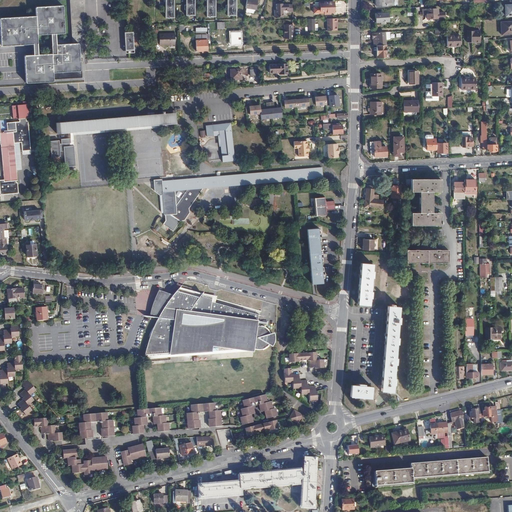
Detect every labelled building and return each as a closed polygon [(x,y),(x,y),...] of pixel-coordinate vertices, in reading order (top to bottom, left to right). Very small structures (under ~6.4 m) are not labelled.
[(72,0),(75,43),(78,43),(79,60),(83,59),(82,43),(81,0),(72,0)] [(165,18),(174,18),(174,12),(174,0),(163,0),(164,2),(165,2),(165,7),(164,7),(164,13),(165,13),(165,18)] [(186,16),(195,16),(195,10),(194,0),(185,0),(186,5),(184,5),(184,10),(186,10),(186,16)] [(206,12),(206,17),(215,17),(215,0),(205,0),(205,1),(206,1),(206,7),(205,7),(205,12),(206,12)] [(227,10),(227,16),(236,16),(236,0),(226,0),(227,5),(226,5),(226,10),(227,10)] [(253,0),(246,0),(245,8),(255,10),(257,1),(253,0)] [(334,12),(333,2),(319,2),(320,12),(334,12)] [(288,12),(292,12),(292,4),(282,4),(282,3),(276,3),(276,10),(274,10),(275,17),(282,17),(282,10),(288,10),(288,12)] [(0,18),(0,29),(1,46),(32,44),(33,55),(24,56),(26,83),(84,80),(83,59),(79,60),(78,43),(75,43),(56,45),(55,33),(64,33),(62,6),(35,7),(36,16),(0,18)] [(439,13),(439,9),(423,9),(423,14),(427,14),(427,19),(446,18),(446,12),(439,13)] [(389,22),(388,13),(375,13),(375,23),(389,22)] [(338,29),(338,18),(329,18),(329,29),(338,29)] [(293,38),(292,19),(283,20),(284,38),(293,38)] [(511,21),(501,22),(502,33),(511,32),(511,21)] [(477,31),(464,31),(464,42),(477,42),(477,31)] [(124,32),(125,53),(128,53),(134,53),(133,32),(124,32)] [(240,32),(231,32),(231,43),(233,43),(233,44),(240,44),(240,32)] [(389,32),(372,33),(372,38),(373,38),(373,45),(376,45),(385,45),(385,38),(390,38),(389,32)] [(159,35),(152,35),(153,43),(159,43),(159,45),(175,45),(175,34),(159,34),(159,35)] [(460,46),(460,35),(447,35),(447,46),(460,46)] [(207,40),(196,40),(196,49),(199,49),(200,50),(207,50),(207,40)] [(376,45),(376,58),(388,58),(388,54),(385,54),(385,45),(376,45)] [(268,74),(278,73),(286,72),(285,64),(268,65),(268,74)] [(240,79),(240,69),(229,69),(230,79),(240,79)] [(418,83),(418,71),(408,71),(409,83),(418,83)] [(381,74),(370,74),(370,79),(371,79),(371,88),(381,88),(381,74)] [(461,89),(473,89),(473,77),(461,77),(461,89)] [(442,96),(442,83),(432,83),(432,96),(442,96)] [(340,96),(331,96),(331,107),(341,106),(340,96)] [(328,97),(311,98),(311,104),(317,104),(317,106),(329,105),(328,97)] [(281,101),(281,108),(286,107),(286,110),(312,107),(311,104),(311,98),(281,101)] [(419,111),(419,100),(403,101),(403,111),(419,111)] [(382,115),(382,102),(371,102),(371,115),(382,115)] [(31,117),(30,103),(12,105),(13,118),(18,118),(31,117)] [(262,105),(245,107),(246,115),(251,114),(251,115),(261,114),(262,120),(283,118),(281,108),(263,110),(262,105)] [(176,123),(174,113),(130,116),(56,122),(57,133),(83,131),(176,123)] [(332,123),(322,124),(322,128),(332,128),(333,133),(342,133),(341,125),(332,125),(332,123)] [(232,124),(207,127),(208,137),(220,136),(223,162),(236,161),(232,124)] [(2,132),(0,132),(1,144),(1,145),(6,189),(6,193),(6,196),(18,195),(12,131),(2,132)] [(20,141),(33,140),(32,131),(20,133),(20,141)] [(403,137),(393,137),(393,153),(399,153),(399,151),(403,150),(403,137)] [(467,137),(462,137),(462,146),(467,147),(467,146),(472,146),(472,138),(467,137)] [(60,140),(49,141),(50,157),(62,156),(63,166),(75,166),(73,145),(69,145),(69,138),(59,139),(60,140)] [(436,150),(436,139),(427,139),(427,150),(436,150)] [(294,141),(294,148),(298,148),(298,156),(308,155),(307,150),(307,145),(307,140),(294,141)] [(482,149),(482,150),(487,150),(487,151),(496,151),(496,142),(487,142),(487,143),(486,143),(482,143),(482,149)] [(327,144),(328,157),(338,157),(337,153),(338,153),(337,147),(337,143),(327,144)] [(447,143),(437,143),(437,152),(447,152),(447,143)] [(161,182),(161,180),(153,180),(154,184),(157,187),(154,191),(158,196),(160,214),(163,216),(169,215),(179,222),(183,221),(188,213),(188,209),(201,189),(322,178),(321,167),(271,172),(161,182)] [(440,192),(440,179),(410,179),(410,180),(405,180),(405,186),(410,186),(411,192),(418,192),(418,213),(410,213),(410,226),(440,226),(440,213),(431,213),(431,192),(440,192)] [(475,193),(475,179),(464,180),(464,193),(475,193)] [(453,197),(464,197),(464,182),(453,182),(453,197)] [(391,197),(401,197),(401,185),(392,185),(391,197)] [(375,189),(366,188),(364,199),(368,200),(367,206),(381,208),(382,200),(372,199),(372,196),(374,196),(375,189)] [(282,215),(279,192),(272,193),(274,215),(282,215)] [(314,198),(316,216),(321,215),(321,216),(326,216),(325,210),(334,209),(334,201),(324,202),(324,196),(319,197),(320,198),(314,198)] [(23,210),(22,220),(39,220),(39,210),(23,210)] [(0,238),(7,237),(8,237),(8,232),(3,232),(3,228),(6,228),(6,223),(2,223),(1,221),(0,220),(0,238)] [(318,234),(317,228),(306,229),(311,284),(322,283),(321,274),(323,274),(323,271),(321,271),(320,257),(321,257),(321,254),(320,254),(318,237),(320,237),(319,234),(318,234)] [(372,250),(372,239),(362,239),(361,250),(372,250)] [(36,255),(35,244),(26,245),(27,256),(36,255)] [(448,263),(448,250),(406,250),(405,263),(448,263)] [(479,265),(479,268),(479,271),(488,271),(488,266),(487,266),(486,264),(485,263),(485,258),(482,258),(479,258),(479,259),(479,265)] [(357,303),(368,304),(369,298),(370,298),(371,292),(370,291),(371,276),(372,276),(373,270),(371,270),(372,264),(360,263),(357,303)] [(42,294),(43,286),(33,285),(32,293),(42,294)] [(216,302),(218,296),(181,287),(173,295),(169,294),(160,291),(150,317),(159,318),(153,331),(147,347),(145,356),(214,352),(215,347),(254,352),(256,350),(260,350),(265,350),(270,346),(272,347),(274,343),(274,338),(273,334),(271,334),(270,332),(267,328),(261,327),(258,327),(259,316),(216,302)] [(9,305),(12,305),(18,305),(17,294),(19,294),(19,298),(24,298),(23,288),(7,290),(8,303),(9,303),(9,305)] [(9,305),(5,306),(5,309),(4,309),(5,319),(15,319),(14,308),(13,308),(12,305),(9,305)] [(398,317),(399,307),(387,306),(383,361),(380,390),(391,392),(392,383),(394,383),(394,377),(393,377),(394,363),(395,363),(396,358),(395,357),(396,343),(397,343),(397,337),(396,337),(397,324),(399,324),(399,317),(398,317)] [(35,308),(36,321),(47,320),(46,307),(35,308)] [(17,323),(10,323),(10,327),(11,327),(11,329),(10,329),(10,330),(3,330),(3,334),(4,334),(4,335),(2,335),(2,337),(0,337),(0,351),(4,351),(3,344),(11,344),(10,337),(18,336),(17,323)] [(499,338),(499,327),(485,327),(485,338),(499,338)] [(317,352),(289,354),(290,362),(298,362),(298,361),(298,360),(300,360),(300,361),(307,361),(307,359),(309,359),(309,361),(310,361),(311,368),(315,368),(315,367),(316,367),(316,368),(324,367),(324,360),(317,360),(317,352)] [(21,356),(14,356),(14,362),(14,364),(7,364),(7,368),(8,368),(8,370),(7,370),(7,371),(0,371),(0,375),(2,375),(2,376),(0,376),(0,379),(0,385),(8,384),(7,378),(15,377),(15,370),(22,369),(21,356)] [(511,362),(500,363),(500,370),(511,369),(511,362)] [(476,364),(466,364),(466,377),(477,377),(477,372),(476,372),(476,364)] [(480,364),(481,373),(492,373),(492,364),(480,364)] [(462,378),(462,366),(453,366),(453,377),(462,378)] [(290,369),(283,369),(283,373),(284,383),(291,383),(292,389),(299,389),(300,395),(307,395),(307,402),(315,401),(315,393),(313,393),(313,392),(314,391),(314,388),(306,388),(306,387),(304,387),(304,385),(306,385),(306,382),(299,382),(299,381),(297,381),(297,379),(298,379),(298,375),(291,376),(291,374),(289,374),(289,373),(290,373),(290,369)] [(28,380),(27,381),(35,392),(36,391),(28,380)] [(27,381),(21,385),(24,388),(25,387),(26,388),(24,389),(25,391),(19,395),(22,398),(23,397),(24,398),(22,399),(23,401),(18,405),(20,407),(21,407),(21,408),(20,409),(25,415),(31,411),(27,406),(33,401),(29,396),(35,392),(27,381)] [(370,397),(371,385),(363,385),(363,384),(356,383),(356,384),(351,384),(350,396),(370,397)] [(241,401),(242,404),(245,404),(264,398),(263,395),(241,401)] [(245,404),(242,404),(243,409),(240,410),(241,418),(239,418),(241,426),(251,423),(249,416),(249,414),(250,413),(252,412),(251,407),(250,405),(252,404),(257,402),(258,405),(259,410),(263,409),(264,412),(265,419),(275,416),(273,409),(271,410),(269,402),(265,403),(264,398),(245,404)] [(481,414),(481,417),(483,417),(483,416),(485,416),(485,417),(491,416),(491,412),(494,412),(494,406),(484,407),(485,410),(483,410),(483,413),(481,414)] [(194,409),(190,409),(190,414),(186,415),(187,430),(199,429),(198,422),(197,422),(196,414),(198,414),(198,412),(199,411),(205,410),(206,411),(206,413),(208,413),(209,420),(208,420),(208,428),(219,427),(218,412),(213,412),(213,407),(194,409)] [(481,414),(480,407),(477,408),(477,409),(472,409),(472,412),(470,412),(470,417),(472,417),(472,418),(474,418),(475,423),(482,422),(481,417),(481,414)] [(464,425),(461,411),(450,414),(452,422),(454,421),(456,427),(464,425)] [(159,412),(137,414),(137,419),(134,420),(134,428),(132,428),(133,435),(142,434),(142,425),(143,424),(145,424),(145,419),(145,417),(146,416),(151,415),(152,416),(153,418),(153,423),(155,423),(157,424),(157,433),(168,432),(167,424),(165,425),(164,417),(160,417),(159,412)] [(296,424),(300,416),(292,412),(288,420),(296,424)] [(83,419),(82,419),(83,424),(78,425),(79,440),(91,439),(90,432),(89,432),(88,424),(90,424),(90,422),(91,421),(97,420),(98,421),(99,423),(99,425),(101,425),(101,431),(100,431),(100,438),(113,437),(111,422),(106,422),(105,417),(83,419)] [(46,420),(33,421),(33,428),(38,428),(38,429),(40,429),(40,435),(44,435),(44,434),(46,434),(46,435),(47,435),(48,442),(51,442),(51,441),(52,441),(53,443),(61,442),(61,434),(54,435),(53,427),(47,428),(46,420)] [(277,429),(275,421),(261,424),(263,432),(267,431),(266,429),(268,429),(268,431),(269,431),(277,429)] [(447,423),(430,424),(431,433),(448,432),(447,423)] [(257,426),(244,429),(246,437),(254,435),(254,434),(254,433),(256,432),(256,434),(259,433),(257,426)] [(405,433),(405,430),(394,433),(397,443),(413,439),(411,431),(405,433)] [(213,436),(196,437),(197,446),(210,445),(210,444),(214,444),(213,436)] [(375,447),(375,448),(377,447),(377,446),(387,445),(386,436),(379,436),(379,437),(372,438),(372,447),(375,447)] [(149,452),(154,450),(151,440),(146,442),(148,452),(149,452)] [(188,448),(187,445),(180,446),(181,450),(180,450),(182,455),(192,453),(190,447),(188,448)] [(123,465),(124,466),(132,464),(131,460),(146,457),(144,449),(141,450),(140,447),(131,449),(132,452),(129,453),(125,454),(125,457),(124,459),(122,459),(122,460),(118,461),(119,466),(123,465)] [(169,448),(156,449),(157,459),(170,458),(169,448)] [(70,451),(62,451),(63,459),(67,459),(67,466),(71,466),(72,474),(83,473),(82,468),(79,468),(79,465),(78,461),(74,461),(74,458),(74,454),(70,454),(70,451)] [(9,458),(6,459),(11,470),(22,464),(17,454),(9,458)] [(300,507),(313,508),(316,458),(303,457),(300,507)] [(488,471),(487,457),(411,463),(411,468),(375,471),(376,486),(412,483),(412,477),(488,471)] [(90,471),(106,470),(105,462),(103,462),(102,459),(93,460),(93,462),(92,464),(90,464),(85,464),(85,467),(84,468),(82,468),(83,473),(83,476),(91,475),(90,471)] [(240,490),(301,485),(300,471),(239,476),(239,483),(199,486),(200,499),(240,495),(240,490)] [(39,487),(36,477),(27,480),(28,484),(27,484),(27,487),(29,487),(30,490),(39,487)] [(10,496),(8,488),(0,490),(2,498),(10,496)] [(187,501),(187,490),(175,490),(174,501),(187,501)] [(162,502),(162,494),(153,494),(153,502),(162,502)] [(353,509),(352,499),(341,499),(342,509),(353,509)] [(130,503),(132,511),(139,511),(141,511),(139,501),(130,503)]
